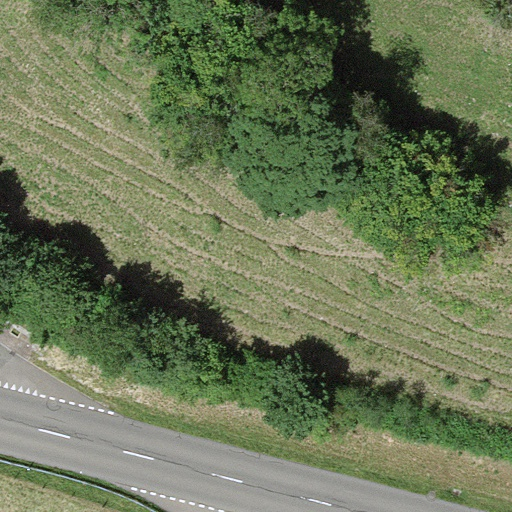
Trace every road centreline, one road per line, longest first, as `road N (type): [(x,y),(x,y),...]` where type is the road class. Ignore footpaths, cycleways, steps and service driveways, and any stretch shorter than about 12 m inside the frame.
road 1 (tertiary): [(0,418),(199,469)]
road 2 (tertiary): [(199,469),(362,511)]
